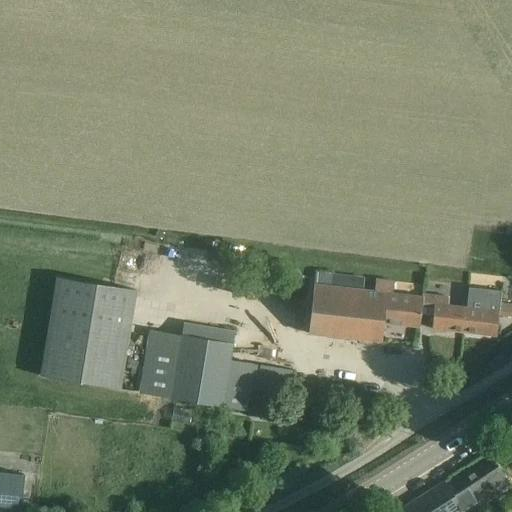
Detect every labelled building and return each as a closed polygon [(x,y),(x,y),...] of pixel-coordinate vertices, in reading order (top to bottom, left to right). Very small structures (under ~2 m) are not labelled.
[(315,272),(309,334),(382,341),(384,323),(420,327),(422,307),(434,308),(431,329),(453,331),(495,336),(497,316),(498,316),(511,316),(511,304),(499,303),(501,291),(468,288),(466,307),(448,305),(449,297),(423,294),(421,294),(421,296),(392,293),(393,287),(394,280),(385,279),(376,278),(374,291),(348,288),(349,275),(333,274),(315,272)] [(40,376),(120,389),(136,290),(57,277),(40,376)] [(139,393),(162,396),(246,410),(249,389),(286,395),(291,370),(230,360),(234,332),(183,323),(181,336),(150,331),(139,393)] [(252,406),(251,415),(263,417),(264,408),(252,406)] [(443,482),(396,511),(469,511),(509,487),(491,458),(446,487),(443,482)] [(0,472),(0,511),(20,511),(24,475),(22,475),(0,472)]
